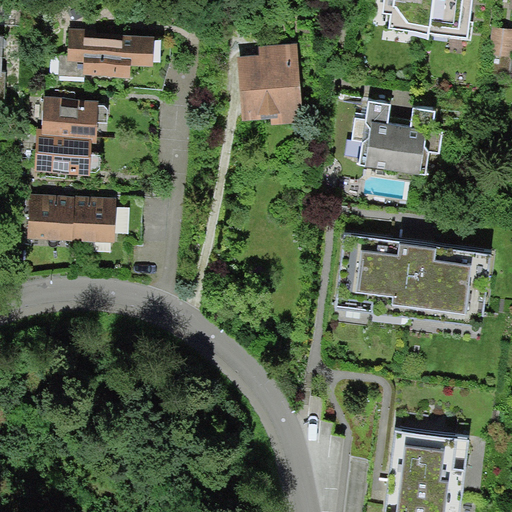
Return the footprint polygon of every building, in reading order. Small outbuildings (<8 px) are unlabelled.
[(378,0),(377,10),(389,11),(387,25),(467,36),(472,0),(378,0)] [(153,30),(69,27),(68,55),(60,54),(59,74),(130,76),(130,65),(152,66),(153,30)] [(511,60),(511,28),(492,27),(489,70),(511,71),(511,60)] [(262,47),(262,54),(239,56),(244,119),(272,118),(272,126),(304,124),(299,44),(262,47)] [(42,129),(42,135),(92,138),(92,143),(96,143),(99,100),(44,96),(42,129)] [(390,102),(369,98),(366,119),(355,117),(352,140),(363,141),(359,165),(426,176),(429,152),(439,153),(443,130),(433,128),(437,109),(413,105),(410,128),(387,124),(390,102)] [(42,129),(37,129),(35,171),(90,174),(92,143),(92,138),(42,135),(42,129)] [(71,195),(27,193),(26,239),(69,241),(71,195)] [(112,198),(71,195),(69,241),(112,243),(112,235),(126,236),(128,208),(112,207),(112,198)] [(493,251),(342,232),(333,306),(484,325),(493,251)] [(457,511),(467,436),(394,427),(382,511),(457,511)]
